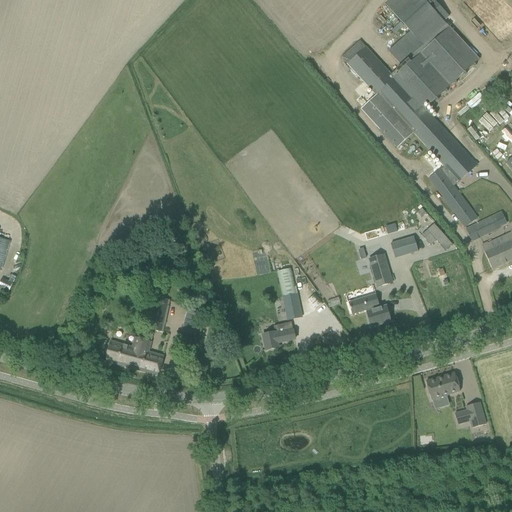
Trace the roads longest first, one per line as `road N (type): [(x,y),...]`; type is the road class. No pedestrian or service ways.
road 1 (tertiary): [(511,325),(335,377),(209,398)]
road 2 (tertiary): [(209,398),(152,396),(0,356)]
